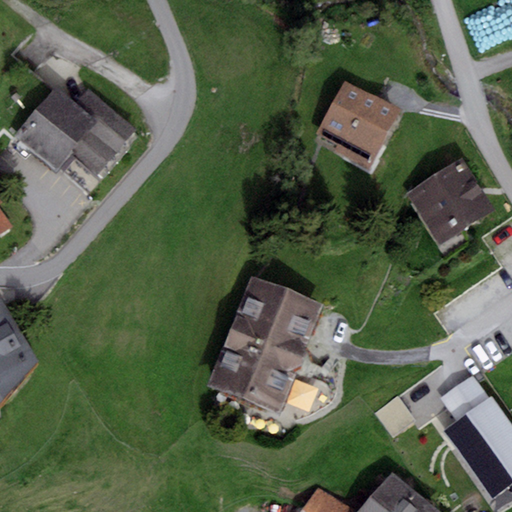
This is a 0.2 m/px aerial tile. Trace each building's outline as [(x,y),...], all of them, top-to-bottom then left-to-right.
[(511,41),(511,7),(472,20),(481,51),(511,41)] [(402,112),(343,81),(312,139),(372,170),(402,112)] [(95,176),(123,144),(76,104),(56,87),(13,137),(55,173),(71,155),(95,176)] [(88,90),(76,104),(123,144),(135,131),(88,90)] [(493,212),(461,160),(407,192),(438,245),(493,212)] [(0,209),(0,235),(12,226),(0,209)] [(210,386),(282,414),(324,305),(251,277),(210,386)] [(1,301),(0,301),(0,405),(38,366),(1,301)] [(457,422),(489,399),(472,377),(441,399),(457,422)] [(375,413),(393,439),(416,423),(398,397),(375,413)] [(511,487),(511,424),(492,397),(489,399),(457,422),(444,431),(494,501),(511,487)] [(439,511),(392,473),(359,511),(439,511)] [(301,511),(350,511),(352,510),(318,488),(301,511)]
